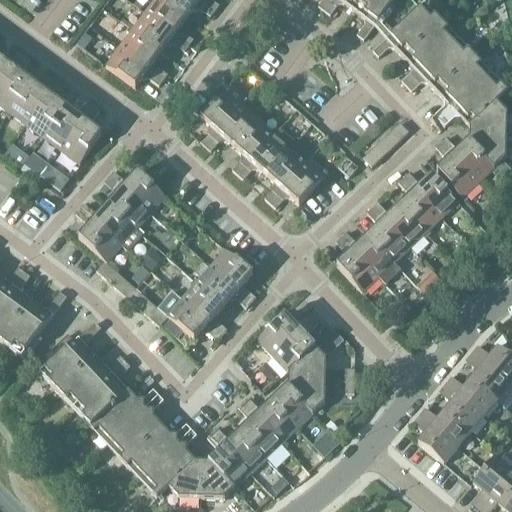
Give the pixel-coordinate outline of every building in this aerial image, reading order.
[(158,0),(157,0),(145,17),(189,50),(193,44),(182,36),(182,29),(187,22),(158,0)] [(194,0),(158,0),(187,22),(193,14),(200,13),(210,21),(215,15),(194,0)] [(194,0),(215,15),(219,9),(208,1),(208,0),(194,0)] [(326,0),(318,11),(330,20),(338,9),(344,8),(364,22),(365,29),(357,39),(364,44),(396,0),(326,0)] [(224,52),(235,59),(270,12),(259,4),(224,52)] [(496,105),(497,106),(508,95),(435,18),(430,22),(420,10),(373,55),(379,62),(388,52),(395,53),(411,70),(411,77),(402,86),(412,96),(421,87),(428,87),(444,105),(444,111),(434,120),(444,131),(454,122),(461,122),(469,131),(496,105)] [(189,50),(145,17),(132,34),(162,56),(167,49),(174,48),(184,56),(189,50)] [(132,34),(119,52),(163,84),(167,79),(157,71),(156,64),(162,56),(132,34)] [(163,84),(119,52),(105,70),(135,92),(142,83),(148,82),(159,90),(163,84)] [(0,92),(24,60),(18,55),(10,66),(4,67),(0,63),(0,92)] [(0,92),(0,110),(9,117),(31,87),(23,81),(22,75),(30,64),(24,60),(0,92)] [(39,93),(31,87),(9,117),(26,130),(59,85),(53,81),(45,92),(39,93)] [(26,130),(43,142),(66,113),(58,107),(57,100),(65,90),(59,85),(26,130)] [(200,146),(205,151),(242,110),(225,95),(200,122),(208,129),(209,136),(200,146)] [(469,131),(469,138),(506,139),(507,117),(497,106),(496,105),(469,131)] [(43,142),(61,155),(94,111),(88,107),(80,117),(73,118),(66,113),(43,142)] [(226,145),(233,152),(258,124),(242,110),(205,151),(211,156),(219,146),(226,145)] [(94,111),(61,155),(79,169),(101,139),(93,133),(91,126),(99,115),(94,111)] [(232,175),(237,179),(274,138),(258,124),(233,152),(240,158),(241,165),(232,175)] [(400,127),(363,162),(372,171),(409,136),(400,127)] [(258,174),(266,180),(290,153),(274,138),(237,179),(243,184),(252,174),(258,174)] [(469,145),(494,172),(506,161),(506,139),(469,138),(469,145)] [(446,142),(441,147),(479,187),(494,172),(469,145),(462,152),(455,152),(446,142)] [(479,187),(441,147),(435,152),(445,162),(444,168),(437,175),(462,202),(479,187)] [(264,203),(270,208),(306,167),(290,153),(266,180),(273,187),(273,193),(264,203)] [(338,172),(349,182),(358,172),(347,162),(338,172)] [(306,167),(270,208),(275,213),(284,203),(291,203),(299,210),(323,182),(306,167)] [(114,176),(109,181),(150,218),(165,201),(137,176),(130,184),(124,185),(114,176)] [(403,182),(441,222),(458,206),(432,180),(424,187),(418,187),(409,177),(403,182)] [(114,202),(108,209),(136,234),(150,218),(109,181),(104,187),(114,196),(114,202)] [(400,210),(426,237),(441,222),(403,182),(398,187),(407,197),(407,203),(400,210)] [(372,212),(410,252),(426,237),(400,210),(393,217),(387,217),(377,207),(372,212)] [(85,208),(80,213),(121,250),(127,255),(142,239),(136,234),(108,209),(102,217),(95,217),(85,208)] [(410,252),(372,212),(367,217),(376,227),(376,233),(369,240),(394,267),(410,252)] [(121,250),(80,213),(75,219),(85,228),(86,234),(78,242),(105,266),(106,267),(121,250)] [(394,267),(369,240),(362,246),(355,246),(346,237),(341,242),(378,282),(394,267)] [(378,282),(341,242),(335,247),(345,256),(344,263),(337,270),(362,297),(378,282)] [(225,254),(210,271),(251,307),(256,302),(246,293),(246,286),(253,279),(225,254)] [(111,271),(106,267),(105,266),(96,275),(103,281),(111,271)] [(103,281),(109,287),(117,277),(111,271),(103,281)] [(236,304),(246,313),(251,307),(210,271),(196,287),(223,312),(230,305),(236,304)] [(0,346),(9,353),(12,349),(25,358),(67,301),(60,296),(49,311),(42,312),(23,298),(22,291),(30,281),(18,272),(10,283),(4,284),(0,280),(0,346)] [(417,291),(423,297),(438,282),(432,276),(417,291)] [(117,277),(109,287),(115,292),(124,282),(117,277)] [(115,292),(121,298),(130,288),(124,282),(115,292)] [(223,312),(196,287),(181,303),(222,340),(227,334),(217,326),(217,319),(223,312)] [(121,298),(128,303),(136,294),(130,288),(121,298)] [(136,294),(128,303),(134,309),(142,299),(136,294)] [(142,299),(134,309),(140,314),(149,305),(142,299)] [(222,340),(181,303),(166,320),(168,322),(194,345),(201,337),(208,336),(218,345),(222,340)] [(140,314),(147,320),(155,310),(149,305),(140,314)] [(155,310),(147,320),(153,326),(161,316),(155,310)] [(161,316),(153,326),(159,331),(168,322),(166,320),(161,316)] [(257,345),(273,361),(313,323),(308,318),(298,327),(292,327),(284,319),(257,345)] [(511,345),(508,347),(502,355),(511,363),(511,319),(511,320),(511,323),(511,345)] [(273,361),(288,377),(315,351),(308,344),(308,338),(318,328),(313,323),(273,361)] [(157,502),(168,491),(168,490),(195,465),(186,456),(187,450),(196,440),(186,430),(177,439),(170,439),(154,422),(153,415),(163,406),(153,395),(143,404),(137,404),(120,387),(120,380),(130,371),(120,360),(110,370),(104,369),(87,352),(87,345),(101,332),(95,326),(75,346),(68,339),(37,367),(55,386),(50,390),(157,502)] [(478,350),(472,358),(510,390),(511,391),(511,363),(502,355),(498,351),(491,360),(478,350)] [(288,377),(288,384),(325,385),(326,363),(315,351),(288,377)] [(478,375),(471,384),(497,405),(510,390),(472,358),(466,365),(478,375)] [(345,386),(354,386),(354,373),(346,373),(345,386)] [(452,381),(446,389),(484,421),(497,405),(471,384),(464,392),(452,381)] [(287,391),(313,418),(324,407),(325,385),(288,384),(288,391),(287,391)] [(354,386),(345,386),(345,398),(354,398),(354,386)] [(452,407),(445,415),(471,437),(484,421),(446,389),(439,396),(452,407)] [(313,418),(287,391),(279,398),(272,398),(273,405),(272,406),(297,433),(313,418)] [(244,408),(282,448),(297,433),(272,406),(265,412),(258,412),(249,403),(244,408)] [(282,448),(244,408),(238,413),(248,422),(247,429),(240,436),(266,462),(282,448)] [(426,412),(419,420),(458,452),(471,437),(445,415),(438,423),(426,412)] [(458,452),(419,420),(413,428),(425,438),(418,447),(444,469),(458,452)] [(218,432),(212,437),(250,477),(255,483),(271,468),(266,463),(266,462),(253,449),(240,436),(233,442),(227,442),(218,432)] [(250,477),(212,437),(207,442),(216,452),(216,459),(209,465),(234,492),(250,477)] [(319,456),(325,462),(335,453),(329,447),(319,456)] [(472,507),(477,511),(480,511),(511,475),(495,461),(473,487),(482,495),(472,507)] [(179,502),(201,503),(202,465),(195,465),(168,490),(168,491),(179,502)] [(202,465),(201,503),(223,503),(234,492),(209,465),(209,466),(202,465)] [(290,478),(294,482),(304,473),(298,467),(289,476),(290,478)] [(493,511),(497,508),(502,511),(507,511),(511,506),(511,475),(480,511),(493,511)] [(283,481),(274,490),(280,496),(289,487),(285,483),(283,481)]
